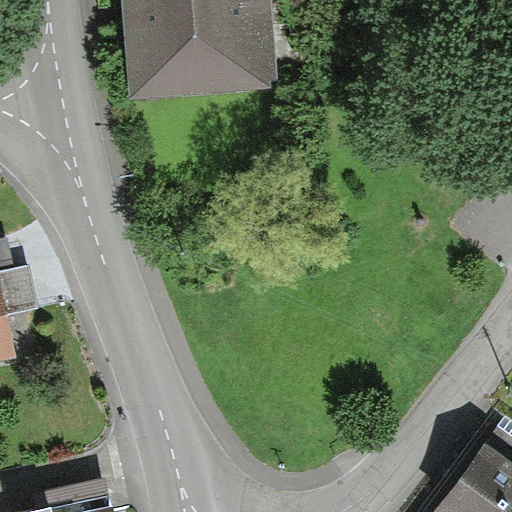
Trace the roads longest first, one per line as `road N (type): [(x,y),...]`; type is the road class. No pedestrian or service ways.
road 1 (tertiary): [(68,142),(184,511)]
road 2 (tertiary): [(332,511),(389,473),(511,313)]
road 3 (tertiary): [(50,0),(68,142)]
